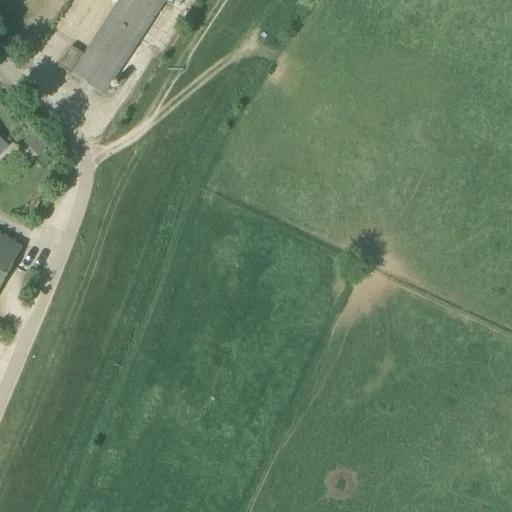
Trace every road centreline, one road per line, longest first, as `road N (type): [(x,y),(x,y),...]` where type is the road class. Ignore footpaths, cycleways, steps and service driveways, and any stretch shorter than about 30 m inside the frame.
road 1 (unclassified): [(0,408),(93,158),(87,143),(0,68)]
road 2 (track): [(223,0),(135,137),(93,158)]
